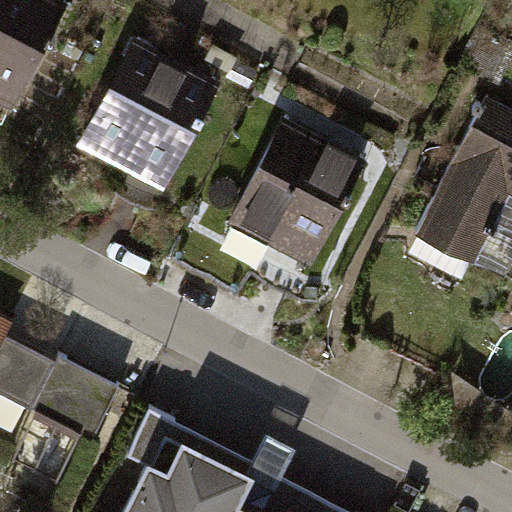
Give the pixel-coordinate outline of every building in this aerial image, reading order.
[(69,3),(62,0),(0,0),(0,101),(14,108),(69,3)] [(215,93),(137,53),(85,154),(162,195),(215,93)] [(511,113),(495,105),(427,235),(482,264),(511,206),(511,113)] [(364,168),(283,129),(234,230),(315,269),(364,168)] [(10,316),(0,310),(0,335),(3,330),(10,316)] [(54,355),(3,330),(0,335),(0,386),(31,402),(54,355)] [(54,355),(31,402),(91,430),(115,377),(56,350),(54,355)] [(252,459),(149,404),(127,443),(144,452),(112,511),(356,511),(282,473),(295,449),(265,434),(252,459)]
